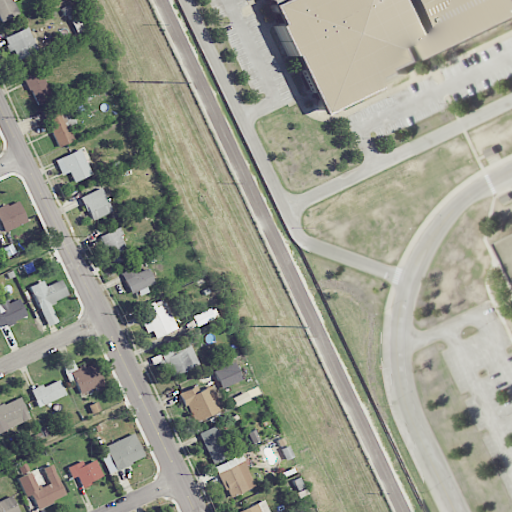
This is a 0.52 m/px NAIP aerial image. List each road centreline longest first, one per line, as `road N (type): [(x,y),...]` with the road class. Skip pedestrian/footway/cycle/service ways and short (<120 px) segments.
road 1 (residential): [(0,99),(198,511)]
road 2 (residential): [(453,511),(406,408),(402,308),(415,266),(448,215),(511,170)]
